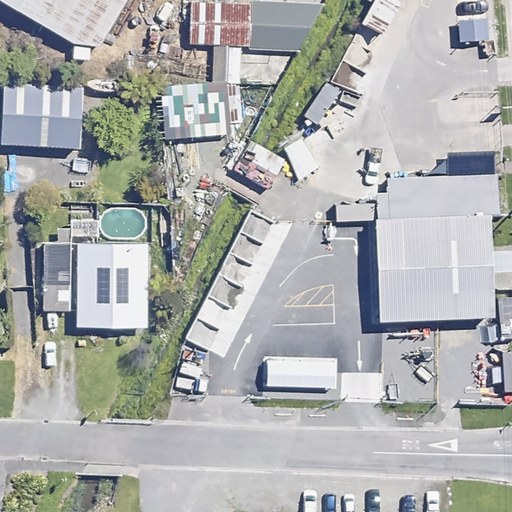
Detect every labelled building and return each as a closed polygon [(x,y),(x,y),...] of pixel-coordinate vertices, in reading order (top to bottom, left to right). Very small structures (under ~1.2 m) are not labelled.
[(87,0),(0,0),(0,26),(57,57),(87,0)] [(404,1),(402,0),(374,0),(360,25),(382,38),(404,1)] [(484,0),(457,0),(459,45),(487,43),(484,0)] [(190,3),(188,45),(243,49),(241,83),(278,85),(315,10),(190,3)] [(95,96),(81,96),(81,87),(0,83),(0,148),(78,151),(80,119),(94,120),(95,96)] [(239,125),(236,84),(163,90),(166,131),(239,125)] [(329,110),(309,97),(294,120),(314,132),(329,110)] [(283,163),(254,146),(245,162),(274,178),(283,163)] [(375,207),(379,324),(408,323),(409,338),(493,335),(489,216),(495,216),(493,158),(446,160),(447,178),(380,181),(381,207),(375,207)] [(71,247),(45,247),(45,312),(70,312),(71,247)] [(146,247),(75,247),(75,331),(146,330),(146,247)]
